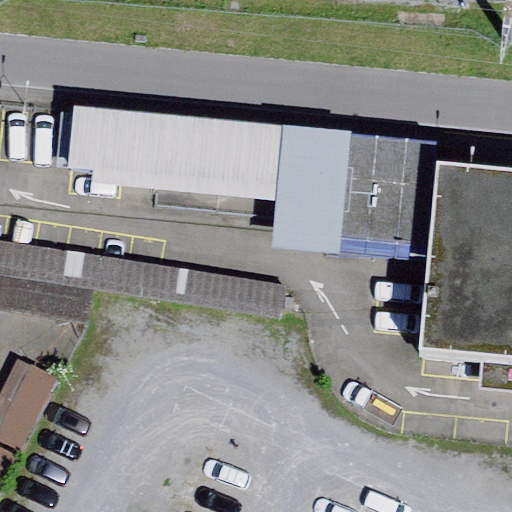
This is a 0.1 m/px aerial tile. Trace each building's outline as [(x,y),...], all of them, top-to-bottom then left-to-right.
[(284,123),(75,102),(69,162),(96,165),(95,174),(277,193),(284,123)] [(354,131),(284,123),(277,193),(272,239),(425,255),(427,237),(344,229),(354,131)] [(427,237),(437,139),(354,131),(344,229),(427,237)] [(511,162),(440,156),(423,341),(483,346),(480,385),(511,388),(511,162)] [(289,284),(0,238),(0,273),(157,299),(283,318),(289,284)] [(0,378),(0,511),(2,511),(49,372),(7,358),(0,378)]
